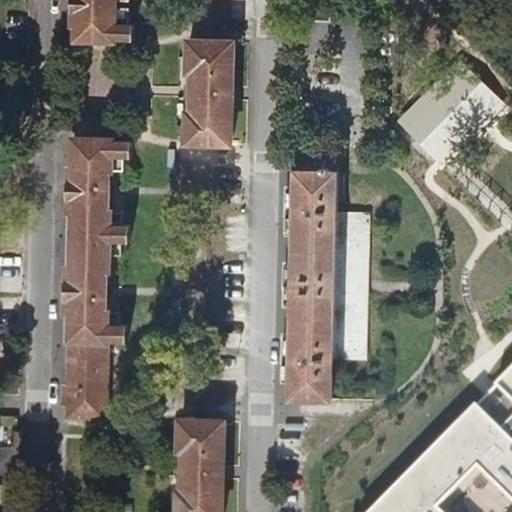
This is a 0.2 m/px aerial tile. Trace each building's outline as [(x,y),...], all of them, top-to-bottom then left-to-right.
[(115,46),(115,0),(72,0),(72,32),(77,32),(76,46),(115,46)] [(338,0),(304,0),(304,26),(338,27),(338,0)] [(234,151),(236,46),(193,45),(190,150),(234,151)] [(106,217),(107,179),(112,179),(112,165),(132,165),(132,149),(71,148),(71,177),(66,177),(66,219),(70,219),(69,248),(111,248),(122,249),(130,249),(130,233),(111,233),(111,217),(106,217)] [(370,373),(372,309),(340,307),(343,224),(344,182),(340,182),(341,167),(302,166),(302,181),(296,181),(289,406),(294,406),(293,417),(334,419),(334,409),(338,409),(339,372),(370,373)] [(372,309),(375,225),(343,224),(340,307),(372,309)] [(104,319),(104,286),(111,279),(111,248),(69,248),(69,273),(63,279),(63,290),(62,307),(62,323),(67,323),(66,351),(108,351),(128,351),(128,335),(120,335),(109,335),(109,325),(104,319)] [(107,430),(108,351),(66,351),(65,399),(61,398),(60,414),(65,414),(65,429),(107,430)] [(511,511),(511,380),(380,511),(511,511)] [(239,466),(240,420),(179,419),(179,457),(183,458),(183,491),(178,491),(177,511),(238,511),(239,479),(230,479),(230,466),(239,466)]
